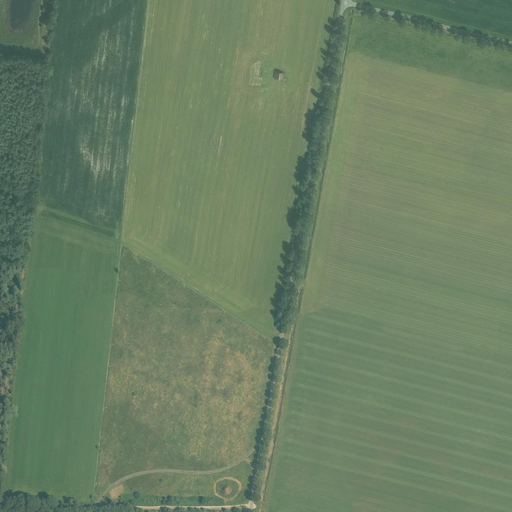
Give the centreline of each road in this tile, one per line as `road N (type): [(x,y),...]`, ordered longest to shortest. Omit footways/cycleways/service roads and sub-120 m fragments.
road 1 (unclassified): [(343,1),(249,508)]
road 2 (track): [(249,508),(29,511)]
road 3 (track): [(262,442),(246,459),(212,472),(128,476),(91,509)]
road 4 (unclassified): [(511,43),(343,1)]
